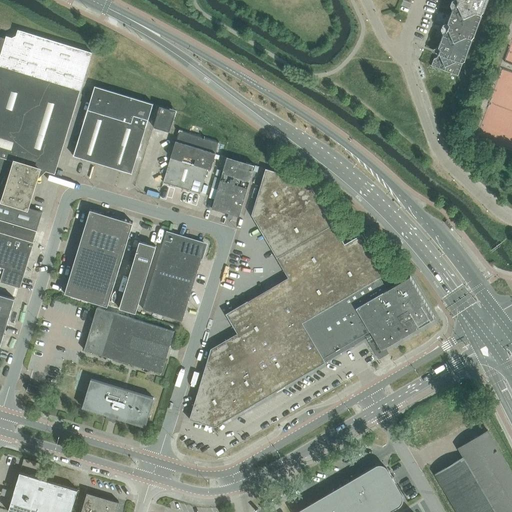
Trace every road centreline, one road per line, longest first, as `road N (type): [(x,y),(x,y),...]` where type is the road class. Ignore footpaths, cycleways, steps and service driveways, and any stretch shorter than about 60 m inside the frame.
road 1 (secondary): [(498,313),(379,172),(238,75),(107,6)]
road 2 (secondary): [(107,6),(368,190),(481,324)]
road 3 (unclassified): [(157,462),(225,240),(82,191),(71,194)]
road 4 (unclassified): [(1,415),(71,194)]
road 5 (residential): [(511,219),(436,149),(400,57)]
road 6 (tertiary): [(228,489),(374,409)]
road 7 (tertiary): [(365,394),(223,474)]
road 8 (tertiary): [(157,462),(1,415)]
road 9 (tertiary): [(0,431),(153,477)]
road 10 (tertiary): [(374,409),(491,340)]
road 11 (tertiary): [(481,324),(365,394)]
road 12 (unclassified): [(436,511),(374,409)]
